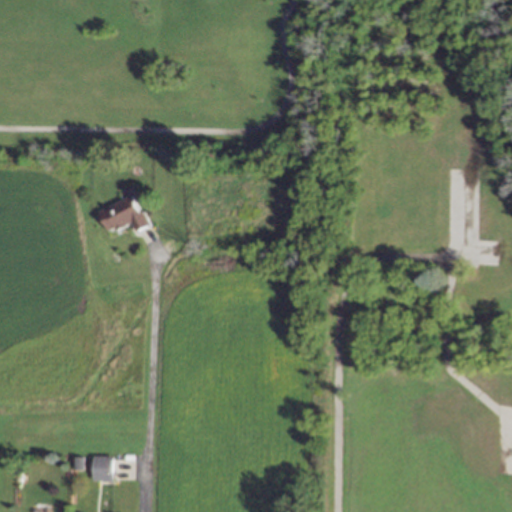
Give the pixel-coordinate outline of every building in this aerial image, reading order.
[(439,44),(372,44),(372,21),(439,21),(439,44)] [(439,70),(372,70),(372,49),(439,49),(439,70)] [(439,96),(371,96),(371,76),(439,76),(439,96)] [(439,123),(372,123),(371,103),(439,103),(439,123)] [(439,150),(372,150),(372,127),(439,127),(439,150)] [(109,160),(103,163),(100,158),(106,154),(109,160)] [(439,176),(371,176),(371,155),(439,155),(439,176)] [(503,237),(502,237),(479,237),(479,168),(503,168),(503,237)] [(439,201),(371,202),(371,181),(439,181),(439,201)] [(141,211),(144,209),(152,225),(140,232),(138,232),(133,222),(127,225),(127,226),(117,231),(116,228),(111,231),(101,211),(133,195),(141,211)] [(439,245),(371,245),(371,207),(439,206),(439,245)] [(511,391),(496,392),(496,375),(511,374),(511,294),(496,294),(496,299),(511,299),(511,306),(453,306),(453,295),(491,295),(491,293),(487,292),(487,283),(487,267),(504,267),(504,247),(506,247),(511,247),(511,391)] [(472,277),(473,281),(471,284),(466,285),(464,284),(463,279),(465,276),(468,276),(469,276),(472,277)] [(82,470),(72,470),(72,455),(83,455),(82,470)] [(114,459),(113,480),(113,481),(93,480),(94,455),(114,455),(114,459)]
